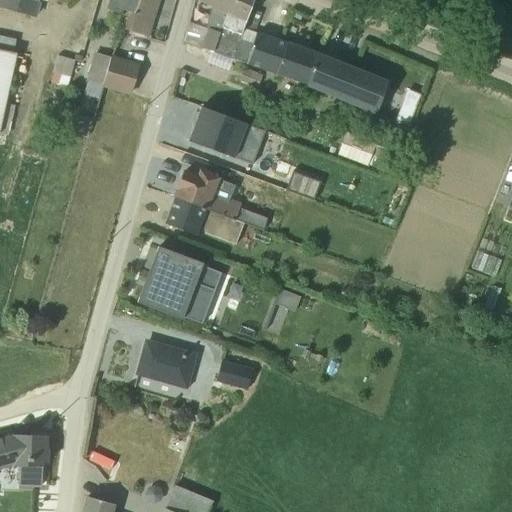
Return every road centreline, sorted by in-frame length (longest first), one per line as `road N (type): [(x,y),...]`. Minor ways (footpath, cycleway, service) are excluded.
road 1 (residential): [(185,0),(77,388)]
road 2 (secondary): [(332,0),(511,75)]
road 3 (residential): [(77,388),(62,511)]
